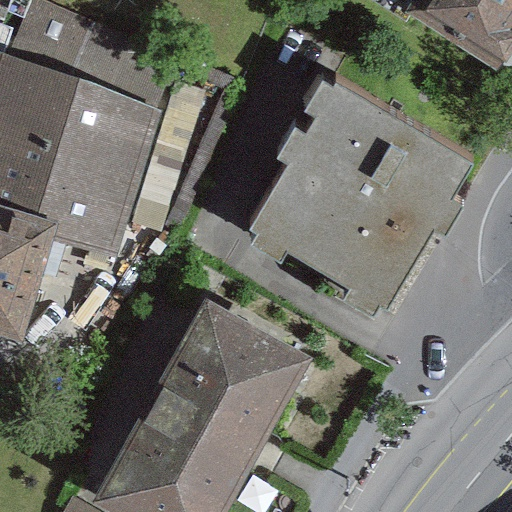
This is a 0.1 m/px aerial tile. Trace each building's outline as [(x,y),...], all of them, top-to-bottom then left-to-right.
[(35,0),(27,0),(0,60),(141,103),(163,53),(35,0)] [(511,0),(419,0),(416,5),(497,56),(511,31),(511,30),(500,23),(511,1),(511,0)] [(0,60),(0,205),(56,222),(109,238),(149,105),(141,103),(0,60)] [(475,159),(333,75),(246,221),(388,304),(475,159)] [(0,205),(0,324),(23,332),(56,222),(0,205)] [(291,358),(191,304),(84,500),(106,511),(207,511),(243,446),(291,358)]
